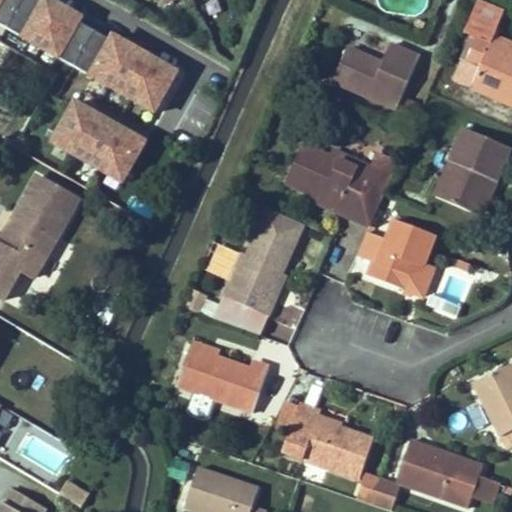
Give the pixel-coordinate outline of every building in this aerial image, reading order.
[(0,0),(0,25),(155,113),(175,77),(168,73),(171,68),(138,50),(135,54),(128,50),(112,41),(114,36),(81,17),(78,22),(44,3),(45,0),(0,0)] [(478,18),(497,26),(503,13),(484,4),(478,18)] [(511,42),(496,35),(492,43),(490,47),(511,57),(511,42)] [(511,57),(490,47),(492,43),(478,37),(476,41),(471,39),(461,61),(480,70),(472,89),(511,106),(511,57)] [(348,49),(333,83),(397,111),(420,57),(391,45),(383,64),(348,49)] [(138,50),(131,46),(128,50),(135,54),(138,50)] [(178,72),(171,68),(168,73),(175,77),(178,72)] [(296,88),(286,83),(277,101),(288,106),(296,88)] [(80,112),(73,108),(70,113),(77,117),(80,112)] [(77,117),(70,113),(50,148),(120,188),(140,152),(133,149),(136,144),(80,112),(77,117)] [(496,183),(510,150),(465,130),(435,197),(474,214),(489,180),(496,183)] [(143,148),(136,144),(133,149),(140,152),(143,148)] [(352,221),(372,175),(331,157),(303,145),(286,184),(314,196),(340,207),(336,215),(352,221)] [(369,229),(393,175),(335,150),(331,157),(372,175),(352,221),(369,229)] [(0,298),(5,302),(22,271),(35,279),(79,202),(37,178),(16,215),(22,219),(17,227),(12,223),(0,244),(0,298)] [(489,180),(474,214),(481,217),(496,183),(489,180)] [(340,207),(314,196),(311,203),(336,215),(340,207)] [(224,297),(269,317),(276,303),(271,301),(283,274),(304,230),(267,213),(248,255),(235,284),(230,282),(224,297)] [(12,223),(17,227),(22,219),(16,215),(12,223)] [(386,241),(367,233),(360,257),(375,264),(370,277),(423,298),(434,271),(423,267),(435,237),(394,221),(386,241)] [(235,284),(248,255),(244,253),(230,282),(235,284)] [(471,266),(460,261),(456,269),(468,274),(471,266)] [(288,276),(283,274),(271,301),(276,303),(288,276)] [(205,300),(191,294),(184,309),(198,314),(205,300)] [(269,317),(224,297),(219,307),(214,319),(261,336),(269,317)] [(219,307),(205,300),(198,314),(214,319),(219,307)] [(289,344),(303,311),(279,301),(265,334),(289,344)] [(193,342),(191,348),(218,358),(221,351),(193,342)] [(218,358),(191,348),(177,386),(195,392),(214,399),(254,413),(269,369),(253,363),(251,369),(218,358)] [(511,364),(474,385),(509,451),(511,449),(511,364)] [(214,399),(195,392),(190,405),(193,412),(204,415),(210,412),(214,399)] [(287,398),(278,425),(293,430),(303,404),(287,398)] [(340,430),(318,422),(319,417),(322,409),(303,402),(303,404),(293,430),(285,455),(359,481),(373,441),(340,430)] [(318,422),(340,430),(342,425),(319,417),(318,422)] [(484,467),(411,442),(397,483),(469,509),(473,497),(480,478),(484,467)] [(190,465),(174,460),(168,478),(185,483),(190,465)] [(199,468),(185,510),(191,511),(262,511),(253,509),(259,489),(199,468)] [(365,477),(357,500),(373,506),(378,491),(381,482),(365,477)] [(498,485),(480,478),(473,497),(491,504),(498,485)] [(81,507),(90,494),(69,480),(60,493),(81,507)] [(401,489),(381,482),(378,491),(397,498),(401,489)] [(11,489),(0,507),(0,511),(43,511),(45,509),(11,489)] [(392,511),(397,498),(378,491),(373,506),(390,511),(392,511)]
